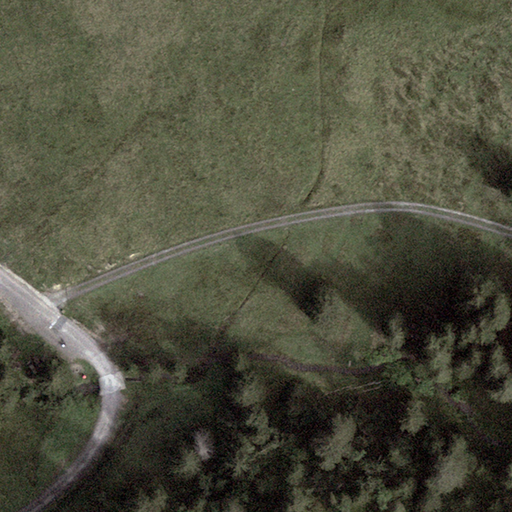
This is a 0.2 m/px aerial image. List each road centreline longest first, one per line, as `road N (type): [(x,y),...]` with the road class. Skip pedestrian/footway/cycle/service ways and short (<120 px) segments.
road 1 (track): [(511,229),(425,207),(371,204),(262,223),(157,254),(30,309)]
road 2 (track): [(0,277),(96,355),(112,393),(103,428),(68,478),(19,511)]
